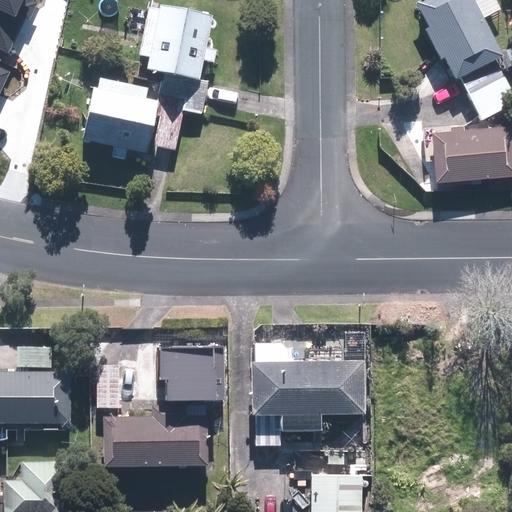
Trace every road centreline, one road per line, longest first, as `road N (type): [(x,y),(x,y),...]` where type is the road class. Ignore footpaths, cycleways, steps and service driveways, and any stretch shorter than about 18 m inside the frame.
road 1 (tertiary): [(0,233),(182,260),(325,259)]
road 2 (residential): [(325,259),(319,0)]
road 3 (tertiary): [(325,259),(511,258)]
